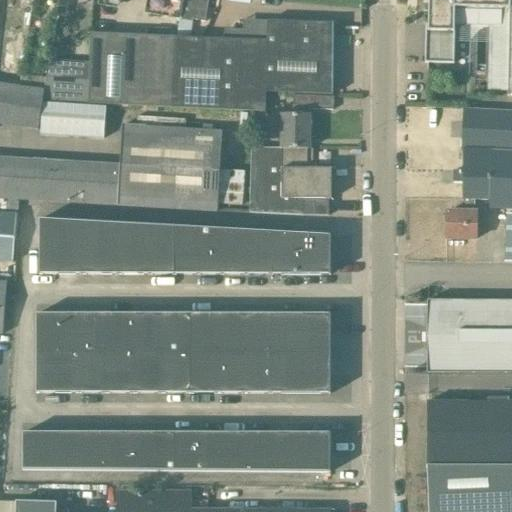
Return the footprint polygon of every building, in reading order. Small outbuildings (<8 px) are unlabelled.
[(455,9),(509,9),(509,0),(426,0),(426,3),(429,3),(428,27),(426,27),(426,65),(455,65),(455,27),(455,9)] [(91,34),(90,63),(89,97),(88,105),(265,111),(266,93),(332,95),(334,24),(267,21),(266,41),(139,36),(91,34)] [(44,91),(42,104),(42,103),(88,105),(89,97),(90,63),(49,61),(44,91)] [(44,91),(21,88),(0,85),(0,124),(38,131),(42,104),(44,91)] [(293,96),(294,109),(333,110),(333,98),(293,96)] [(474,201),(490,201),(489,210),(507,210),(511,210),(511,113),(464,111),(462,151),(464,151),(463,171),(453,171),(452,183),(462,184),(462,200),(466,200),(474,201)] [(307,150),(309,150),(310,115),(281,115),(281,149),(307,150)] [(122,128),(120,166),(117,206),(217,212),(222,134),(122,128)] [(307,150),(281,149),(266,149),(252,149),(250,199),(250,215),(301,216),(301,199),(331,200),(331,169),(313,169),(313,162),(307,162),(307,150)] [(120,166),(0,158),(0,198),(117,206),(120,166)] [(474,201),(466,200),(465,213),(448,212),(446,239),(475,240),(476,213),(473,213),(474,201)] [(83,275),(83,221),(40,219),(40,275),(83,275)] [(119,275),(119,223),(83,221),(83,275),(119,275)] [(151,275),(151,225),(119,223),(119,275),(151,275)] [(175,275),(175,226),(151,225),(151,275),(175,275)] [(199,275),(199,228),(175,226),(175,275),(199,275)] [(223,275),(223,229),(199,228),(199,275),(223,275)] [(247,275),(247,230),(223,229),(223,275),(247,275)] [(271,233),(271,231),(247,230),(247,275),(271,275),(271,233)] [(271,233),(271,275),(271,276),(330,276),(330,236),(271,233)] [(427,374),(511,374),(511,302),(428,302),(427,374)] [(37,314),(36,354),(79,354),(79,314),(37,314)] [(79,314),(79,354),(107,354),(107,314),(79,314)] [(107,314),(107,354),(135,354),(135,314),(107,314)] [(135,314),(135,354),(163,354),(163,314),(135,314)] [(163,314),(163,354),(191,354),(191,314),(163,314)] [(191,314),(191,354),(219,354),(219,314),(191,314)] [(219,314),(219,354),(247,354),(247,314),(219,314)] [(247,314),(247,354),(271,353),(271,315),(271,314),(247,314)] [(271,315),(271,353),(330,353),(330,315),(271,315)] [(247,354),(247,393),(271,393),(271,353),(247,354)] [(330,353),(271,353),(271,393),(271,395),(330,395),(330,353)] [(79,354),(36,354),(36,394),(79,394),(79,354)] [(107,354),(79,354),(79,394),(107,394),(107,354)] [(107,354),(107,394),(135,394),(135,354),(107,354)] [(135,354),(135,394),(163,394),(163,354),(135,354)] [(191,354),(163,354),(163,394),(191,394),(191,354)] [(191,354),(191,394),(219,394),(219,354),(191,354)] [(219,354),(219,394),(247,393),(247,354),(219,354)] [(511,511),(511,402),(508,403),(508,399),(488,399),(488,393),(468,393),(468,403),(427,403),(427,468),(428,511),(511,511)] [(54,432),(23,433),(22,473),(54,472),(54,432)] [(78,472),(78,432),(54,432),(54,472),(78,472)] [(102,472),(102,432),(78,432),(78,472),(102,472)] [(126,472),(126,432),(102,432),(102,472),(126,472)] [(150,472),(150,432),(126,432),(126,472),(150,472)] [(174,472),(174,432),(150,432),(150,472),(174,472)] [(198,472),(198,432),(174,432),(174,472),(198,472)] [(222,472),(222,432),(198,432),(198,472),(222,472)] [(246,472),(246,432),(222,432),(222,472),(246,472)] [(270,472),(270,433),(270,432),(246,432),(246,472),(270,472)] [(270,472),(270,473),(330,473),(330,433),(270,433),(270,472)] [(116,492),(116,511),(330,511),(330,510),(191,510),(191,492),(116,492)] [(16,503),(15,511),(56,511),(56,504),(16,503)]
